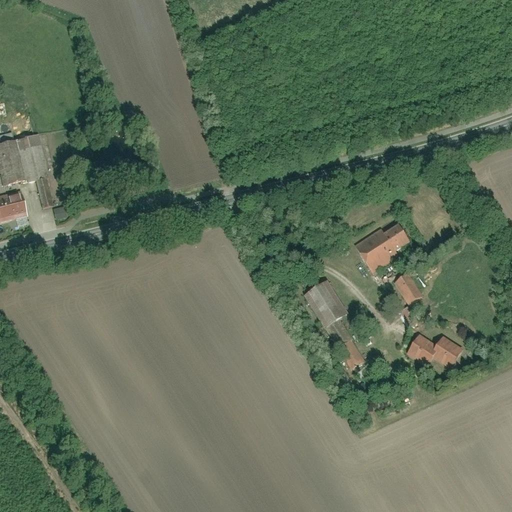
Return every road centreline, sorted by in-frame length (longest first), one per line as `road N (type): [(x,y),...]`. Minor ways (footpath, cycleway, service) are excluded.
road 1 (tertiary): [(0,261),(511,124)]
road 2 (track): [(234,200),(171,0)]
